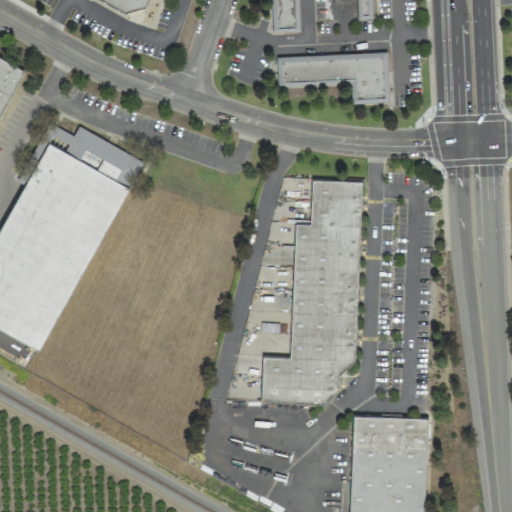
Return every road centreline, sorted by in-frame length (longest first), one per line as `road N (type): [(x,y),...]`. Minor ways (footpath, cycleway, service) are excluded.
road 1 (tertiary): [(460,140),(361,142),(277,128),(128,79),(0,10)]
road 2 (tertiary): [(498,511),(478,282)]
road 3 (secondary): [(452,0),(460,140)]
road 4 (secondary): [(486,140),(479,0)]
